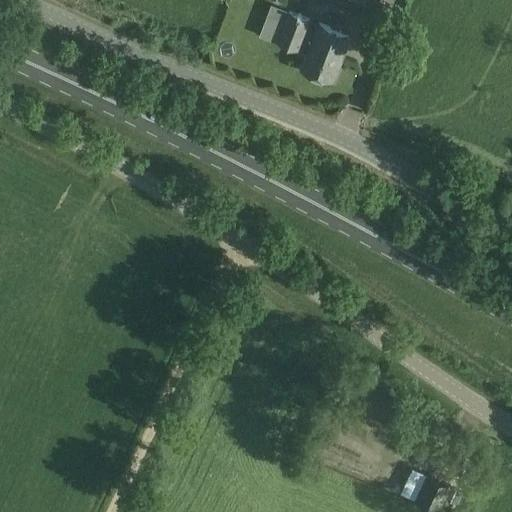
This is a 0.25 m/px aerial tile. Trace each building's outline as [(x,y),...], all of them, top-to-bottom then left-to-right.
[(278,24),(285,2),(279,0),(265,0),(260,18),(278,24)] [(327,0),(360,13),(365,0),(327,0)] [(288,9),(276,41),(299,50),(311,18),(288,9)] [(319,23),(302,67),(333,79),(351,35),(319,23)] [(308,402),(304,409),(311,413),(315,406),(308,402)] [(450,485),(444,483),(429,476),(417,501),(438,510),(450,485)]
